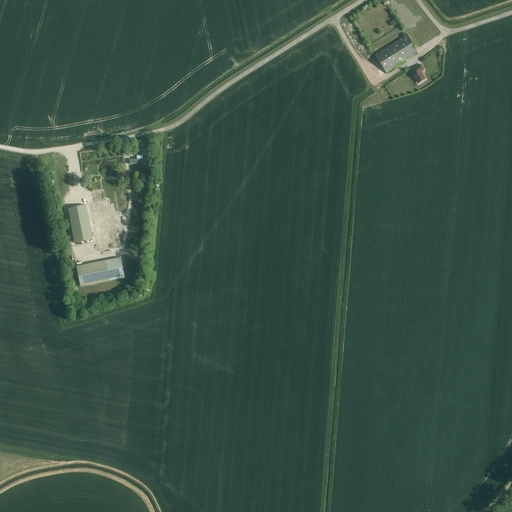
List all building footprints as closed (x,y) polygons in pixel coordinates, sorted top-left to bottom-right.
[(418,54),(406,36),(375,55),(386,73),(418,54)] [(424,70),(421,65),(414,70),(416,73),(413,74),(418,84),(426,79),(423,75),(421,73),(422,73),(421,72),(424,70)] [(143,161),(147,161),(147,149),(143,150),(143,155),(137,156),(137,159),(130,160),(130,164),(143,164),(143,161)] [(122,160),(112,162),(115,174),(123,172),(123,174),(129,173),(127,166),(129,166),(128,161),(122,162),(122,160)] [(93,239),(87,205),(69,209),(76,243),(93,239)] [(121,258),(77,267),(81,286),(125,277),(121,258)]
